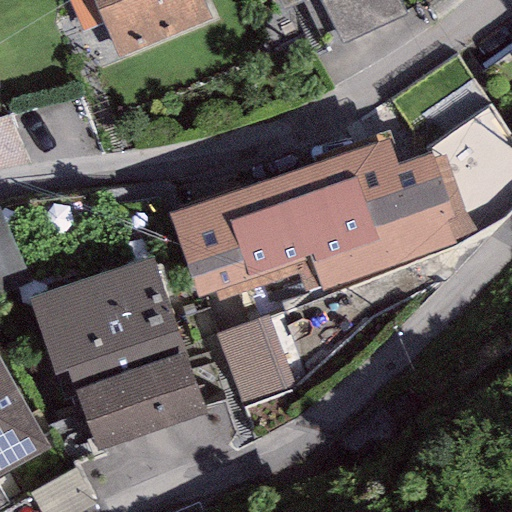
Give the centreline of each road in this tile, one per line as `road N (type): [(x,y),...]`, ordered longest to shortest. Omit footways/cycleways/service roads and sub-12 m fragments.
road 1 (residential): [(494,0),(316,122),(214,156),(0,192)]
road 2 (residential): [(134,511),(310,430),(378,381),(511,243)]
